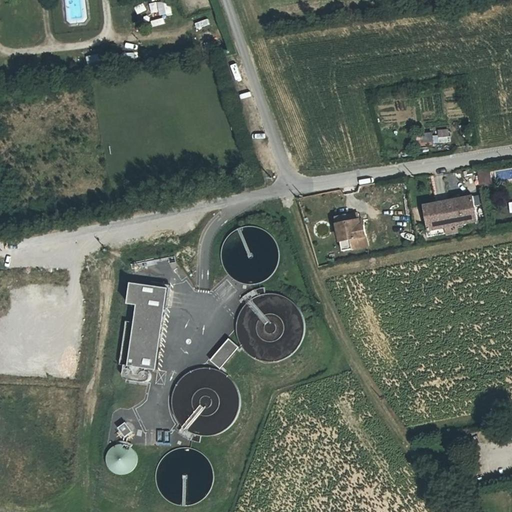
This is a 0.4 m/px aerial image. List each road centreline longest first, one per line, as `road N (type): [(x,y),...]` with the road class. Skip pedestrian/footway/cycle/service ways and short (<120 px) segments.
road 1 (residential): [(0,248),(286,191)]
road 2 (residential): [(286,191),(511,153)]
road 3 (unclassified): [(286,191),(223,0)]
